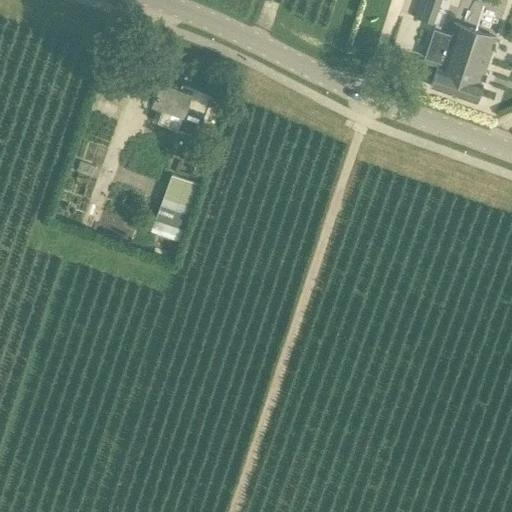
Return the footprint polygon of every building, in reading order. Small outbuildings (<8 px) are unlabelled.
[(418,0),(413,17),(430,23),(437,0),(418,0)] [(479,80),(494,34),(452,21),(437,66),(435,66),(430,84),(475,98),(481,80),(479,80)] [(204,114),(211,94),(192,87),(191,91),(160,80),(152,102),(184,113),(186,108),(204,114)] [(198,158),(194,170),(205,174),(209,162),(198,158)] [(202,179),(184,172),(164,224),(172,227),(170,231),(181,235),(202,179)]
